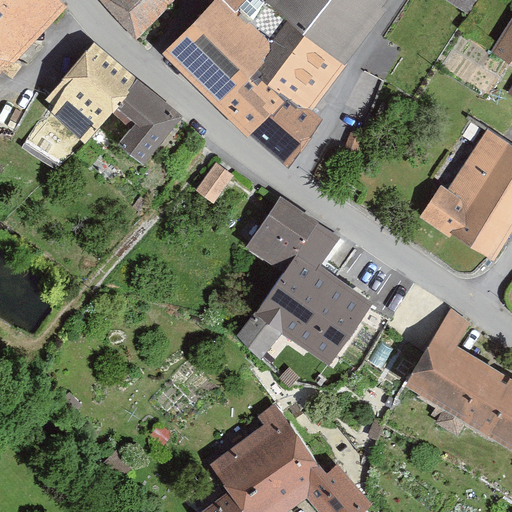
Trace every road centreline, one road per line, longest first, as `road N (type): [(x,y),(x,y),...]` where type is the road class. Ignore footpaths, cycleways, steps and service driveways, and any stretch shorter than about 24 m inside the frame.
road 1 (residential): [(511,333),(223,137),(76,0)]
road 2 (track): [(0,333),(36,346),(223,137)]
road 3 (unknown): [(289,181),(391,30)]
